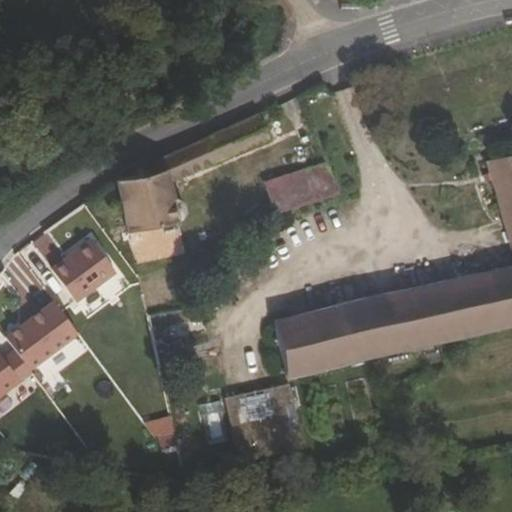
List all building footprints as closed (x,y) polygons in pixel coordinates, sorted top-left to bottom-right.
[(256,115),(131,175),(132,179),(114,183),(126,233),(177,223),(177,220),(184,214),(183,205),(171,200),(168,186),(269,142),(257,117),(256,115)] [(511,155),(484,164),(511,256),(511,266),(272,321),(284,377),(511,323),(511,155)] [(324,163),(262,183),(273,216),(337,195),(324,163)] [(94,237),(52,265),(75,300),(117,272),(94,237)] [(5,335),(14,348),(29,370),(79,333),(55,299),(5,335)] [(0,346),(0,394),(31,373),(29,370),(14,348),(5,354),(0,346)] [(288,432),(283,409),(292,407),(287,386),(261,392),(267,417),(249,420),(243,396),(224,400),(238,462),(301,448),(297,430),(288,432)] [(223,402),(204,403),(206,441),(225,440),(223,402)] [(297,430),(292,407),(283,409),(288,432),(297,430)] [(151,423),(159,450),(178,444),(170,417),(151,423)]
